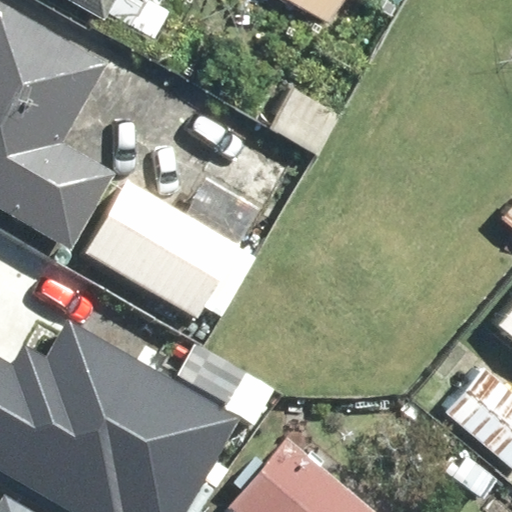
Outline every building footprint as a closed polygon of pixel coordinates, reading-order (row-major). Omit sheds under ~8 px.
[(56,0),(97,20),(107,0),(56,0)] [(274,0),(307,18),(317,0),(274,0)] [(0,20),(0,225),(54,256),(96,182),(42,153),(89,70),(0,20)] [(330,112),(278,85),(254,132),(306,159),(330,112)] [(511,244),(511,193),(487,224),(511,244)] [(215,254),(109,198),(74,264),(180,320),(215,254)] [(511,295),(488,326),(511,345),(511,295)] [(0,353),(0,467),(78,511),(169,511),(228,410),(62,315),(41,351),(15,336),(4,355),(0,353)] [(511,399),(472,366),(433,412),(505,472),(511,464),(511,399)] [(338,511),(275,457),(226,511),(338,511)] [(31,511),(0,494),(0,511),(31,511)]
